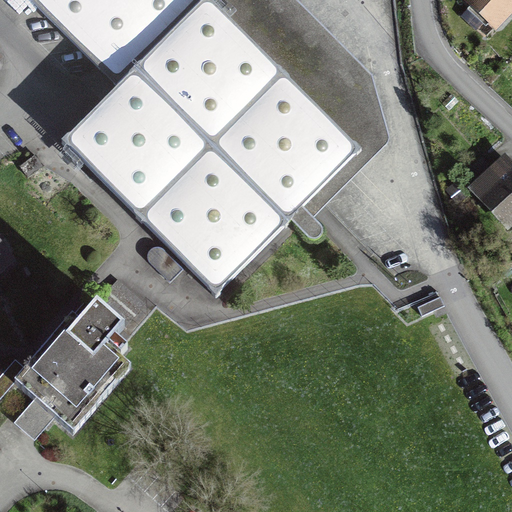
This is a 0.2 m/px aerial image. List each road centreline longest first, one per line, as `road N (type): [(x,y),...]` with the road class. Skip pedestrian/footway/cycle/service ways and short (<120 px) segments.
road 1 (residential): [(511,130),(433,57),(420,0)]
road 2 (residential): [(511,402),(447,282)]
